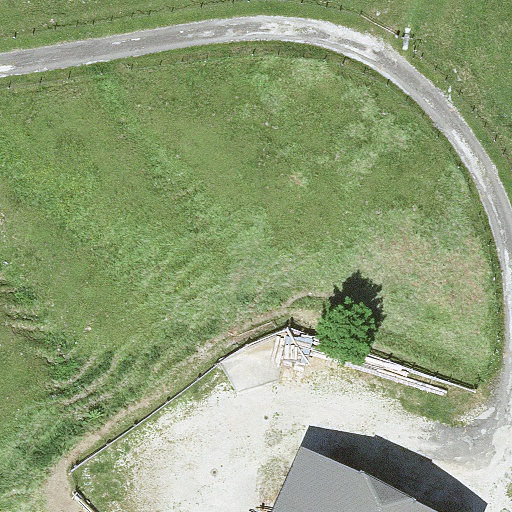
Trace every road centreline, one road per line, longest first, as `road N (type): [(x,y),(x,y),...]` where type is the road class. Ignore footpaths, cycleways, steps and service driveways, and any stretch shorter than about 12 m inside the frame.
road 1 (track): [(511,417),(487,461),(337,413),(298,407),(265,414),(226,437),(156,511)]
road 2 (track): [(0,64),(242,28),(344,39),(404,75)]
road 3 (track): [(404,75),(456,125),(485,174),(511,265)]
